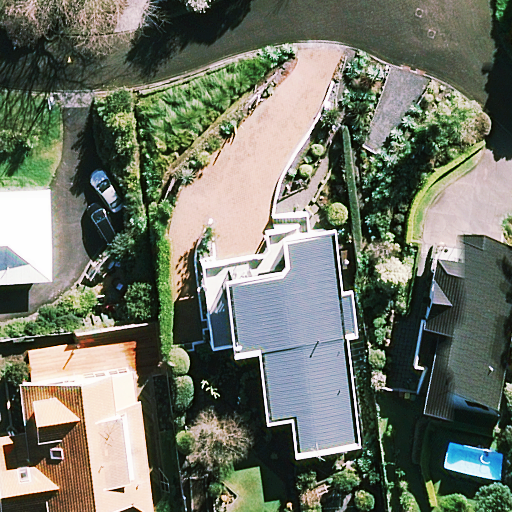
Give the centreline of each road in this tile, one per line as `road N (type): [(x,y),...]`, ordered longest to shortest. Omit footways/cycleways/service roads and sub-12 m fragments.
road 1 (residential): [(403,3),(277,17),(126,65),(38,68),(0,59)]
road 2 (residential): [(403,3),(511,100)]
